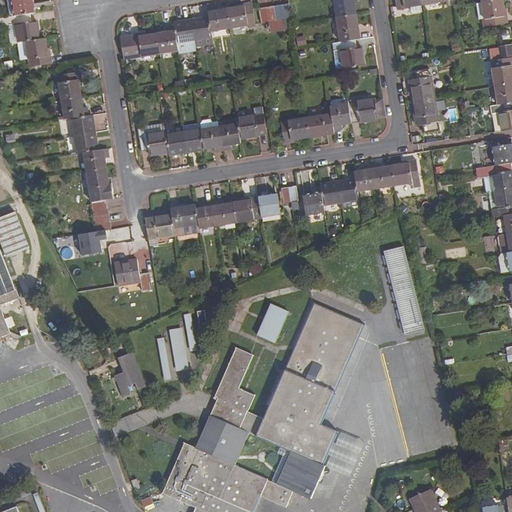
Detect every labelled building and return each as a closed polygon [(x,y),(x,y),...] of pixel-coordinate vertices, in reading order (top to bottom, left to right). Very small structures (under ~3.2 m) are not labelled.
[(33,13),(31,0),(11,0),(14,16),(29,14),(33,13)] [(354,0),(332,0),(335,18),(355,15),(353,1),(355,0),(354,0)] [(422,6),(420,0),(394,0),(396,10),(422,6)] [(503,11),(500,0),(499,0),(481,3),(484,20),(481,20),(482,28),(507,24),(505,11),(503,11)] [(254,25),(251,3),(239,4),(239,7),(225,9),(228,30),(254,25)] [(484,20),(481,3),(476,4),(478,21),(481,20),(484,20)] [(288,4),(279,6),(281,21),(282,21),(283,21),(290,19),(288,4)] [(281,21),(279,6),(272,7),(275,22),(281,21)] [(211,33),(228,30),(225,9),(216,10),(215,7),(207,8),(208,18),(211,33)] [(275,22),(272,7),(264,8),(267,23),(275,22)] [(264,8),(258,9),(260,24),(267,23),(264,8)] [(31,22),(29,14),(14,16),(7,17),(8,25),(13,24),(16,43),(24,42),(38,39),(35,21),(31,22)] [(359,39),(355,15),(335,18),(339,43),(355,40),(359,39)] [(211,33),(208,18),(190,21),(193,41),(211,38),(211,33)] [(195,51),(193,41),(190,21),(173,23),(174,31),(177,51),(177,54),(195,51)] [(283,21),(282,21),(281,21),(268,23),(269,33),(284,31),(283,21)] [(177,51),(174,31),(155,34),(158,54),(177,51)] [(158,54),(155,34),(141,37),(141,34),(121,37),(124,59),(158,54)] [(308,36),(300,36),(300,44),(308,44),(308,36)] [(46,53),(44,39),(38,39),(24,42),(28,68),(50,64),(48,53),(46,53)] [(355,40),(339,43),(332,44),(333,52),(340,51),(343,69),(363,66),(360,46),(356,47),(355,40)] [(511,54),(511,46),(500,48),(501,57),(511,54)] [(511,57),(498,60),(490,61),(493,87),(511,84),(511,57)] [(434,99),(429,70),(413,72),(414,79),(408,81),(411,103),(434,99)] [(80,85),(78,73),(56,76),(60,101),(81,98),(79,85),(80,85)] [(511,84),(493,87),(497,105),(511,102),(511,84)] [(83,108),(81,98),(60,101),(63,120),(64,119),(70,118),(88,115),(86,107),(83,108)] [(385,117),(382,98),(353,103),(353,100),(347,102),(347,104),(350,124),(377,120),(376,119),(385,117)] [(439,131),(434,99),(411,103),(416,127),(422,126),(423,134),(439,131)] [(511,102),(497,105),(487,107),(488,113),(490,112),(491,114),(497,113),(500,132),(511,129),(511,102)] [(341,125),(350,124),(347,104),(329,107),(333,131),(341,129),(341,125)] [(265,134),(261,107),(253,109),(254,115),(236,118),(237,124),(240,140),(258,137),(258,135),(265,134)] [(333,135),(333,131),(329,107),(320,108),(321,115),(305,118),(309,138),(333,135)] [(500,132),(497,113),(491,114),(494,133),(500,132)] [(94,132),(92,115),(70,118),(72,135),(94,132)] [(72,135),(70,118),(64,119),(66,136),(72,135)] [(294,140),(309,138),(305,118),(279,122),(283,144),(294,142),(294,140)] [(240,143),(240,140),(237,124),(218,127),(222,151),(230,149),(230,146),(240,143)] [(164,132),(163,126),(144,129),(145,131),(146,135),(164,132)] [(213,152),(222,151),(218,127),(200,131),(203,150),(212,148),(213,152)] [(203,150),(200,131),(199,130),(181,132),(185,153),(203,150)] [(165,135),(164,132),(146,135),(145,131),(137,132),(140,153),(148,152),(149,156),(167,153),(165,135)] [(97,150),(94,132),(72,135),(75,153),(97,150)] [(168,155),(185,153),(181,132),(165,135),(167,153),(168,155)] [(511,163),(511,145),(511,144),(492,148),(495,166),(507,164),(511,163)] [(108,158),(106,149),(82,152),(85,171),(106,168),(105,159),(108,158)] [(404,164),(390,167),(393,186),(409,184),(410,189),(419,187),(414,161),(404,163),(404,164)] [(511,171),(508,172),(507,164),(495,166),(475,169),(477,179),(483,178),(491,177),(493,192),(511,188),(511,171)] [(393,186),(390,167),(379,168),(378,165),(370,166),(374,190),(393,186)] [(374,190),(370,166),(361,168),(362,171),(353,173),(354,179),(356,192),(374,190)] [(108,181),(106,168),(85,171),(90,203),(106,200),(113,199),(110,181),(108,181)] [(488,193),(493,192),(491,177),(483,178),(486,193),(488,193)] [(356,192),(354,179),(336,182),(339,202),(357,199),(356,192)] [(339,202),(336,182),(319,185),(320,193),(322,205),(339,202)] [(297,201),(295,186),(287,188),(290,202),(297,201)] [(290,202),(287,188),(280,188),(282,204),(290,202)] [(511,188),(493,192),(496,209),(492,210),(493,217),(503,215),(511,213),(511,188)] [(496,209),(493,192),(488,193),(491,210),(496,209)] [(304,216),(323,213),(320,193),(301,196),(304,216)] [(275,195),(256,198),(260,217),(278,214),(275,195)] [(260,220),(256,198),(244,199),(245,201),(232,204),(236,224),(260,220)] [(107,207),(106,200),(90,203),(91,210),(107,207)] [(236,224),(232,204),(222,205),(221,201),(213,202),(217,227),(236,224)] [(217,227),(213,202),(203,204),(204,208),(195,209),(197,225),(198,230),(217,227)] [(195,209),(194,205),(170,209),(173,229),(197,225),(195,209)] [(108,215),(107,207),(91,210),(93,217),(108,215)] [(111,219),(122,219),(122,208),(112,207),(111,219)] [(16,212),(0,218),(0,237),(8,257),(30,249),(16,212)] [(511,213),(503,215),(505,233),(511,232),(511,213)] [(109,223),(108,215),(93,217),(94,225),(109,223)] [(148,240),(174,236),(171,216),(152,219),(152,215),(144,216),(148,240)] [(111,229),(109,223),(94,225),(95,232),(105,230),(111,229)] [(70,234),(70,225),(61,225),(61,234),(70,234)] [(198,230),(197,225),(173,229),(175,239),(199,235),(198,230)] [(107,239),(105,230),(95,232),(78,235),(82,256),(101,252),(99,240),(107,239)] [(511,232),(505,233),(498,235),(501,253),(506,253),(508,252),(511,251),(511,232)] [(157,246),(156,239),(148,240),(149,248),(157,246)] [(0,337),(11,333),(1,305),(19,297),(17,290),(15,290),(0,249),(0,337)] [(400,249),(381,254),(403,335),(422,329),(400,249)] [(501,273),(509,271),(506,253),(501,253),(500,253),(499,257),(501,273)] [(139,276),(136,261),(113,265),(117,286),(139,283),(141,292),(150,290),(148,275),(139,276)] [(194,448),(183,443),(161,494),(185,505),(193,509),(192,511),(252,511),(259,497),(285,508),(292,492),(310,500),(324,466),(322,465),(336,431),(320,424),(362,325),(313,303),(262,418),(246,412),(253,396),(237,388),(251,355),(234,348),(213,399),(216,400),(194,448)] [(268,304),(255,335),(273,343),(287,312),(268,304)] [(204,327),(201,313),(194,314),(197,329),(204,327)] [(196,351),(189,314),(183,316),(189,352),(196,351)] [(187,369),(180,329),(168,331),(175,372),(187,369)] [(169,379),(162,339),(156,340),(163,380),(169,379)] [(144,387),(131,353),(116,359),(121,372),(113,376),(121,397),(129,393),(127,388),(134,385),(136,390),(144,387)] [(339,432),(324,467),(348,477),(362,442),(339,432)] [(136,479),(131,481),(135,491),(140,489),(136,479)] [(440,511),(430,489),(408,500),(412,510),(415,508),(417,511),(440,511)] [(151,497),(141,501),(143,507),(153,504),(151,497)]
